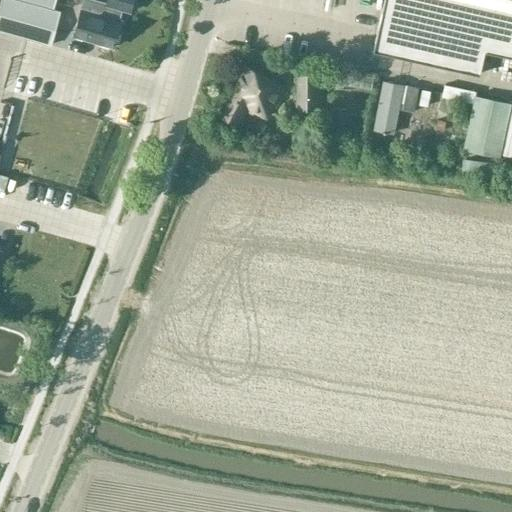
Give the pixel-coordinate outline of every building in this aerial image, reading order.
[(55,0),(1,0),(0,6),(0,30),(51,45),(61,11),(53,9),(55,0)] [(78,17),(74,33),(114,45),(121,19),(118,17),(120,8),(131,11),(133,0),(106,0),(106,1),(101,0),(83,0),(81,6),(78,17)] [(511,0),(384,0),(373,50),(480,74),(485,50),(511,56),(511,0)] [(265,115),(280,87),(243,66),(218,113),(236,123),(246,105),(265,115)] [(360,67),(357,80),(379,85),(382,72),(360,67)] [(313,107),(313,74),(293,74),(294,107),(313,107)] [(404,84),(383,80),(373,130),(395,134),(404,84)] [(419,87),(408,85),(403,109),(414,111),(419,87)] [(511,102),(477,95),(465,148),(500,156),(511,102)]
